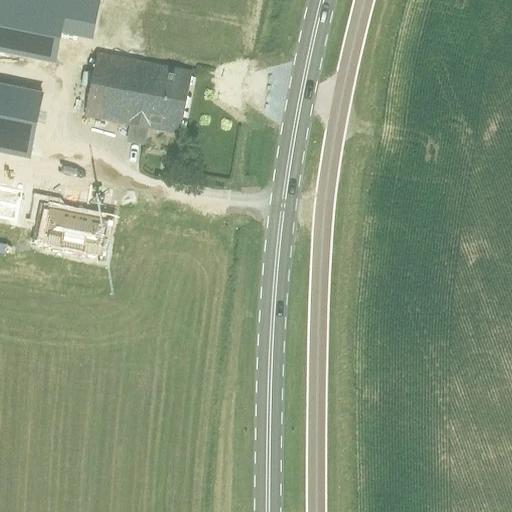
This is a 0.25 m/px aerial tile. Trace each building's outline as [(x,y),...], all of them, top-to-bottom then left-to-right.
[(99,0),(0,0),(0,51),(55,63),(61,33),(91,39),(99,0)] [(144,121),(177,118),(174,67),(93,73),(91,48),(81,49),(84,98),(95,97),(96,112),(143,108),(144,121)] [(41,101),(0,92),(0,151),(30,158),(41,101)] [(0,218),(16,222),(21,191),(0,187),(0,218)] [(36,219),(46,221),(43,242),(64,246),(64,251),(80,253),(81,249),(101,253),(107,220),(105,220),(52,211),(53,206),(40,204),(36,219)]
